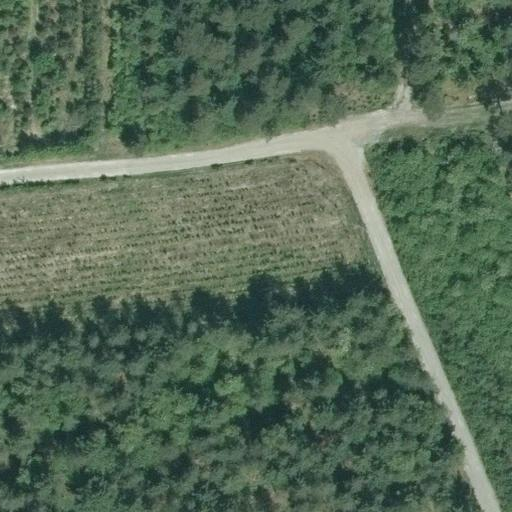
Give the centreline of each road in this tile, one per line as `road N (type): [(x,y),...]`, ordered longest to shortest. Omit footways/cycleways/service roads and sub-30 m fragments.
road 1 (track): [(0,180),(511,112)]
road 2 (track): [(492,511),(341,138)]
